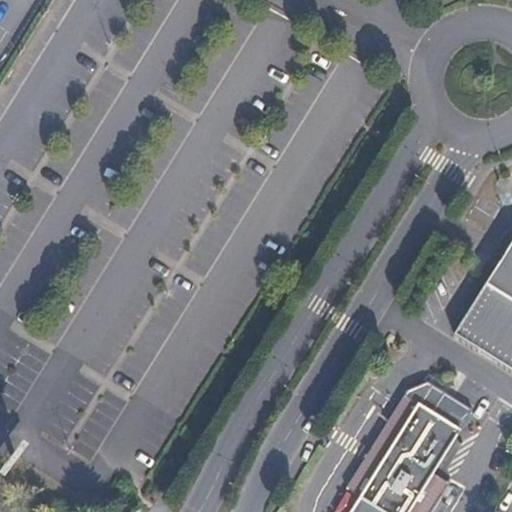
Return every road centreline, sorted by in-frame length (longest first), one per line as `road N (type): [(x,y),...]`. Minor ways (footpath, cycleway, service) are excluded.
road 1 (residential): [(437,111),(198,511)]
road 2 (residential): [(246,511),(469,134)]
road 3 (residential): [(511,30),(474,24),(443,40),(428,68),(437,111)]
